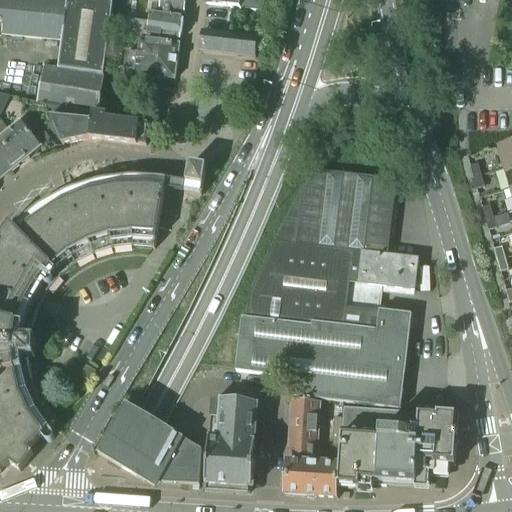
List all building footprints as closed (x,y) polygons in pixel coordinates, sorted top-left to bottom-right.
[(0,0),(0,22),(2,23),(1,37),(61,42),(62,42),(65,0),(0,0)] [(43,69),(37,104),(44,105),(99,115),(104,69),(110,24),(113,4),(110,3),(92,1),(82,0),(65,0),(62,42),(61,42),(58,70),(43,69)] [(161,0),(160,14),(167,15),(172,15),(185,17),(187,0),(161,0)] [(207,0),(207,6),(232,10),(241,11),(261,13),(262,0),(207,0)] [(129,23),(127,35),(182,42),(185,21),(172,19),(172,15),(167,15),(166,18),(159,17),(152,16),(150,29),(146,29),(147,25),(129,23)] [(203,33),(201,54),(255,61),(258,40),(229,36),(203,33)] [(136,76),(176,82),(181,47),(142,42),(140,57),(128,55),(126,71),(137,72),(136,76)] [(0,142),(18,165),(38,150),(18,125),(8,134),(0,122),(0,110),(7,99),(0,97),(0,142)] [(44,105),(63,147),(81,143),(92,142),(102,142),(147,147),(150,126),(106,121),(107,116),(99,115),(44,105)] [(0,179),(18,165),(0,142),(0,179)] [(511,144),(498,149),(504,170),(504,171),(504,170),(511,168),(511,144)] [(185,195),(201,198),(202,198),(207,169),(190,166),(187,185),(185,195)] [(470,168),(473,179),(481,177),(478,166),(470,168)] [(301,197),(277,243),(388,257),(396,183),(320,174),(303,192),(302,197),(301,197)] [(473,179),(477,191),(485,188),(481,177),(473,179)] [(0,461),(7,470),(11,467),(21,474),(33,456),(32,455),(29,451),(42,440),(45,443),(46,444),(48,445),(49,445),(50,445),(51,445),(52,445),(53,444),(54,443),(55,442),(55,441),(55,440),(55,439),(55,438),(55,436),(51,432),(56,427),(44,409),(35,391),(31,372),(30,361),(35,361),(35,362),(36,362),(37,342),(35,342),(35,343),(31,343),(32,334),(33,330),(38,315),(40,310),(44,303),(48,296),(50,293),(61,281),(63,278),(76,268),(79,266),(93,258),(97,257),(113,252),(116,251),(132,249),(136,249),(152,250),(155,251),(165,192),(167,182),(163,181),(136,179),(130,179),(103,182),(97,184),(71,191),(65,194),(41,207),(36,210),(15,227),(14,228),(11,225),(0,240),(0,244),(0,245),(4,247),(0,251),(0,461)] [(482,209),(486,221),(493,219),(490,207),(482,209)] [(486,221),(489,232),(497,230),(493,219),(486,221)] [(273,250),(251,299),(379,313),(381,289),(414,293),(418,261),(388,257),(277,243),(273,250)] [(494,251),(497,262),(505,260),(502,249),(494,251)] [(497,262),(500,274),(508,272),(505,260),(497,262)] [(242,321),(236,373),(296,381),(293,399),(309,401),(321,402),(400,412),(411,317),(379,313),(251,299),(249,302),(247,322),(242,321)] [(86,367),(80,377),(91,384),(97,373),(86,367)] [(287,465),(286,490),(293,491),(293,498),(338,500),(338,489),(337,489),(344,420),(335,420),(333,468),(316,467),(319,427),(321,409),(321,402),(309,401),(309,404),(292,403),(290,464),(287,465)] [(212,404),(209,443),(253,446),(256,408),(212,404)] [(127,408),(98,456),(145,485),(146,484),(199,488),(201,452),(127,408)] [(337,489),(338,489),(369,491),(369,486),(425,489),(426,480),(447,481),(447,477),(454,477),(455,455),(460,452),(460,447),(457,444),(458,419),(345,409),(344,420),(337,489)] [(209,443),(206,486),(253,490),(256,447),(253,446),(209,443)]
